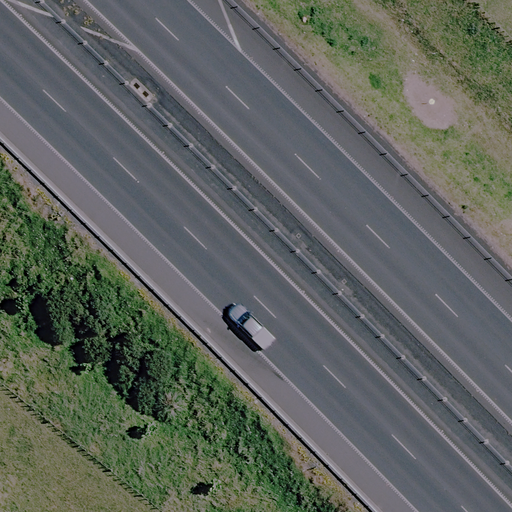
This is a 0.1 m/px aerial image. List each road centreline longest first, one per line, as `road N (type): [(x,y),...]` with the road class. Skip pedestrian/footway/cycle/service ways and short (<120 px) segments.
road 1 (motorway): [(470,511),(0,69)]
road 2 (motorway): [(116,0),(511,372)]
